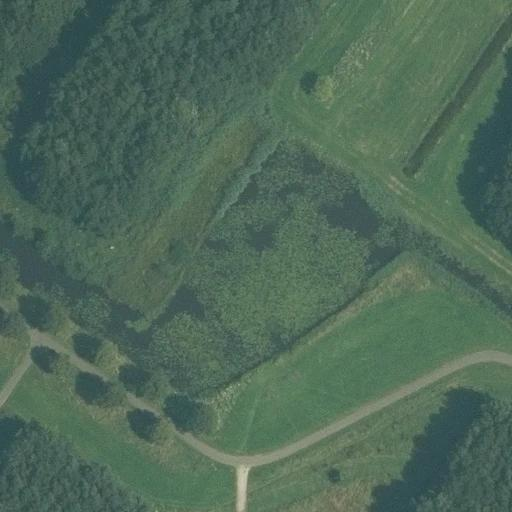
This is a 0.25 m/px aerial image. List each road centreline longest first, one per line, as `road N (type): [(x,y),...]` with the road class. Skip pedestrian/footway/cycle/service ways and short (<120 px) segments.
road 1 (unknown): [(511,404),(484,393),(460,396),(226,511)]
road 2 (track): [(511,77),(460,149),(455,205),(466,239),(511,272)]
road 3 (unknown): [(171,511),(0,395)]
